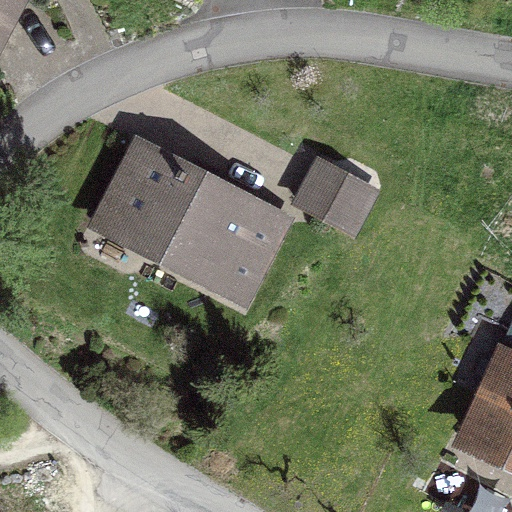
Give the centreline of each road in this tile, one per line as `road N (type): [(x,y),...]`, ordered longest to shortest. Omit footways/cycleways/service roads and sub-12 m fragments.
road 1 (residential): [(0,160),(28,133),(152,65),(308,41),(511,76)]
road 2 (residential): [(219,511),(0,372)]
